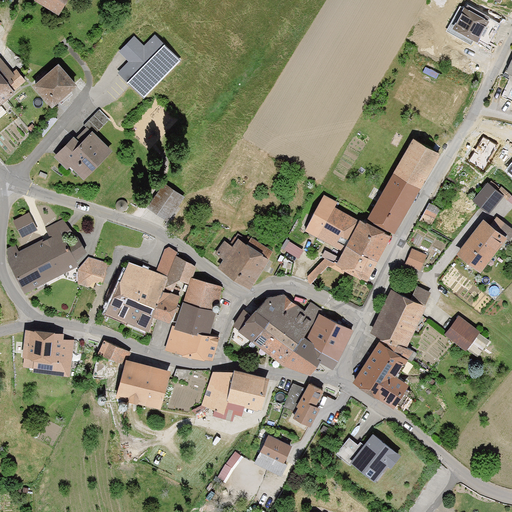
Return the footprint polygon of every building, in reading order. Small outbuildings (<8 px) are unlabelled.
[(37,0),(60,14),(68,0),(37,0)] [(459,0),(437,0),(434,6),(488,38),(497,22),(459,0)] [(143,44),(134,35),(118,49),(128,61),(118,71),(144,96),(181,60),(154,34),(143,44)] [(0,102),(26,81),(16,68),(12,71),(0,55),(0,102)] [(33,84),(52,105),(77,83),(59,62),(33,84)] [(73,136),(55,153),(82,180),(112,150),(92,129),(79,142),(73,136)] [(366,219),(394,233),(441,153),(413,138),(366,219)] [(163,181),(146,206),(169,221),(186,196),(163,181)] [(505,195),(487,181),(473,200),(491,214),(505,195)] [(305,278),(311,283),(329,267),(343,274),(346,271),(368,280),(394,233),(366,219),(336,205),(338,201),(324,194),(303,228),(328,242),(321,255),(324,257),(305,278)] [(429,200),(420,217),(432,223),(441,207),(429,200)] [(18,243),(6,249),(25,295),(77,267),(77,262),(87,252),(63,218),(45,228),(49,235),(22,249),(18,243)] [(507,237),(483,219),(456,254),(480,272),(507,237)] [(239,238),(219,267),(249,287),(273,252),(251,237),(247,243),(239,238)] [(287,240),(281,248),(297,259),(303,251),(287,240)] [(155,271),(127,261),(105,314),(146,331),(153,316),(174,324),(164,349),(212,359),(219,337),(210,333),(223,286),(194,276),(197,265),(166,246),(155,271)] [(430,256),(412,248),(405,265),(422,273),(430,256)] [(108,262),(88,256),(78,269),(77,283),(88,287),(93,282),(102,283),(108,262)] [(404,294),(392,288),(370,334),(380,340),(352,381),(393,407),(412,383),(399,375),(413,351),(406,346),(432,293),(410,283),(404,294)] [(268,297),(239,328),(281,363),(311,372),(320,361),(332,368),(352,331),(310,303),(304,310),(283,294),(268,297)] [(459,315),(445,332),(475,358),(489,341),(459,315)] [(74,334),(25,329),(20,371),(70,376),(74,334)] [(103,339),(97,353),(119,362),(125,348),(103,339)] [(171,370),(126,358),(115,396),(160,408),(171,370)] [(233,369),(212,371),(201,405),(241,416),(244,407),(260,410),(269,378),(233,369)] [(296,405),(311,413),(324,388),(309,381),(306,387),(291,383),(284,405),(294,408),(296,405)] [(349,435),(334,453),(349,465),(351,462),(377,483),(400,456),(372,433),(362,445),(349,435)] [(262,444),(254,461),(281,476),(290,458),(262,444)] [(233,448),(218,476),(224,479),(239,452),(233,448)]
